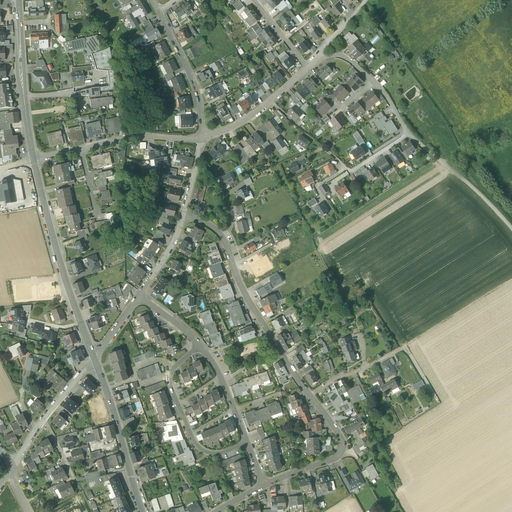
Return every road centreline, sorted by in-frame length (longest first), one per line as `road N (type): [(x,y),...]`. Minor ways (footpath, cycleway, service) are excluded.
road 1 (tertiary): [(33,160),(93,360)]
road 2 (residential): [(310,394),(235,275),(223,238)]
road 3 (residential): [(247,442),(208,453),(190,433),(169,380),(173,366),(200,347)]
road 4 (tertiary): [(17,0),(33,160)]
road 5 (tertiary): [(93,360),(142,511)]
road 6 (residential): [(263,483),(338,457),(344,443),(310,394)]
road 7 (residential): [(511,226),(407,133)]
road 8 (residential): [(201,138),(199,99),(159,11)]
road 9 (residential): [(201,138),(246,119),(308,67)]
road 10 (residential): [(80,149),(132,137),(201,138)]
